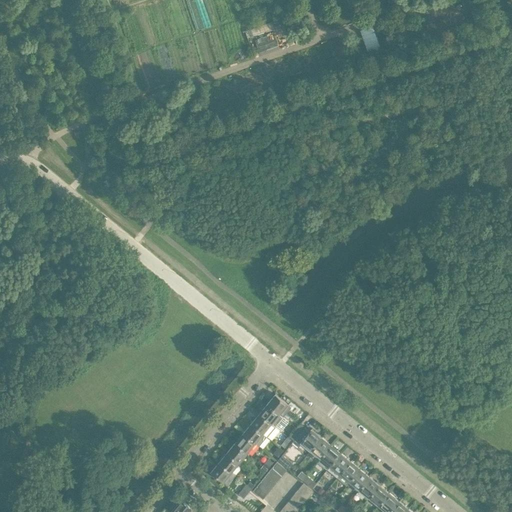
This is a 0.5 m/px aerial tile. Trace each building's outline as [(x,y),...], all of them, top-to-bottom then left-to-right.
[(412,43),(424,39),(418,21),(406,25),(412,43)] [(372,26),(360,30),(369,53),(380,49),(372,26)] [(275,394),(267,404),(280,414),(288,404),(275,394)] [(267,404),(259,413),(272,424),(276,427),(283,417),(280,414),(267,404)] [(259,413),(251,423),(264,433),(272,424),(259,413)] [(264,433),(251,423),(242,433),(255,444),(256,443),(260,446),(267,436),(264,433)] [(300,423),(292,434),(297,437),(305,427),(300,423)] [(297,437),(294,440),(293,441),(298,445),(300,443),(310,451),(322,437),(312,429),(310,431),(305,427),(297,437)] [(242,433),(234,443),(247,453),(255,444),(242,433)] [(331,445),(322,437),(310,451),(320,459),(321,458),(331,445)] [(234,443),(226,452),(239,463),(247,453),(234,443)] [(341,453),(331,445),(321,458),(331,466),(341,453)] [(284,450),(279,446),(273,453),(278,457),(284,450)] [(226,452),(219,462),(231,472),(239,463),(226,452)] [(351,461),(341,453),(331,466),(340,473),(351,461)] [(283,456),(279,461),(287,467),(291,462),(283,456)] [(268,460),(263,466),(267,470),(273,464),(268,460)] [(277,461),(273,467),(283,475),(287,470),(277,461)] [(360,469),(351,461),(340,473),(350,481),(360,469)] [(223,482),(231,472),(219,462),(211,471),(223,482)] [(283,475),(273,467),(269,472),(279,480),(283,475)] [(370,477),(360,469),(350,481),(360,489),(370,477)] [(279,480),(269,472),(264,477),(275,485),(279,480)] [(316,483),(306,475),(302,480),(312,488),(316,483)] [(275,485),(264,477),(260,482),(270,490),(275,485)] [(368,499),(370,497),(380,485),(370,477),(360,489),(366,495),(364,497),(366,499),(368,499)] [(270,490),(260,482),(256,487),(267,495),(270,490)] [(303,483),(299,488),(309,497),(313,492),(303,483)] [(243,499),(252,489),(247,485),(246,484),(238,494),(243,499)] [(390,493),(380,485),(370,497),(379,505),(390,493)] [(267,495),(256,487),(253,491),(263,499),(267,495)] [(299,488),(295,493),(305,502),(309,497),(299,488)] [(295,493),(291,498),(301,507),(305,502),(295,493)] [(389,511),(399,501),(390,493),(379,505),(387,511),(389,511)] [(291,498),(287,503),(297,511),(301,507),(291,498)] [(192,511),(191,511),(193,509),(181,499),(170,511),(192,511)] [(406,511),(409,509),(399,501),(389,511),(406,511)] [(287,503),(283,508),(287,511),(296,511),(297,511),(287,503)]
